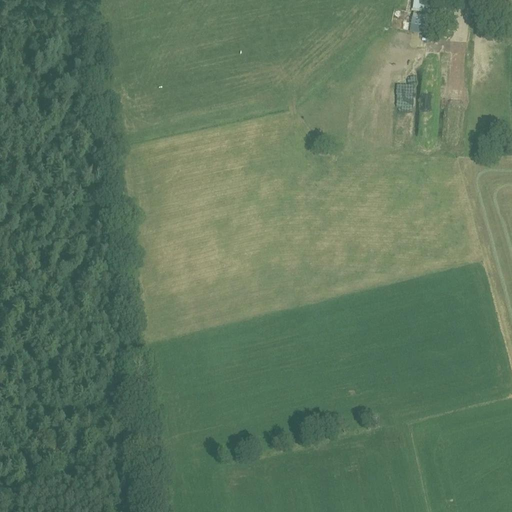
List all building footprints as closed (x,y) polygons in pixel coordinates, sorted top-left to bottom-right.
[(414,0),(413,10),(438,15),(440,0),(414,0)] [(499,8),(500,0),(473,0),(473,3),(499,8)] [(439,16),(438,24),(452,26),(454,19),(456,7),(441,4),(439,16)] [(441,38),(442,32),(434,31),(437,17),(414,13),(410,32),(441,38)] [(380,103),(408,103),(408,94),(380,94),(380,103)] [(423,97),(423,111),(435,112),(435,97),(423,97)]
